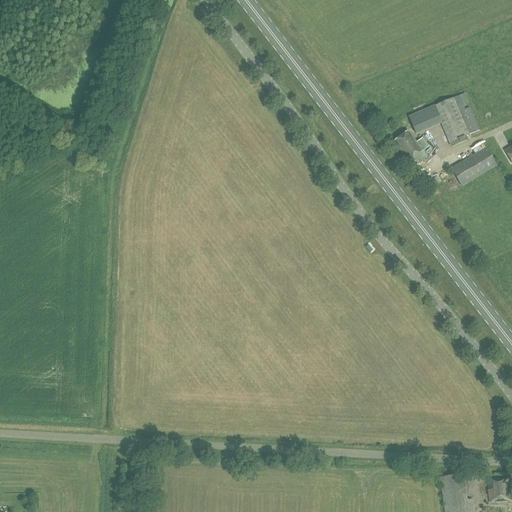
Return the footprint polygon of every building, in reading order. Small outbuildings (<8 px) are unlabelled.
[(453,98),(435,107),(453,147),(467,141),(465,137),(469,135),(454,99),(453,98)] [(432,108),(410,117),(414,127),(436,118),(432,108)] [(408,131),(394,141),(410,161),(423,151),(408,131)] [(416,142),(423,150),(429,146),(422,138),(416,142)] [(462,186),(497,165),(487,149),(452,170),(462,186)] [(442,485),(465,481),(464,474),(441,478),(442,485)] [(511,500),(511,499),(510,477),(488,479),(491,502),(511,500)] [(474,511),(473,500),(468,500),(445,504),(445,511),(474,511)]
